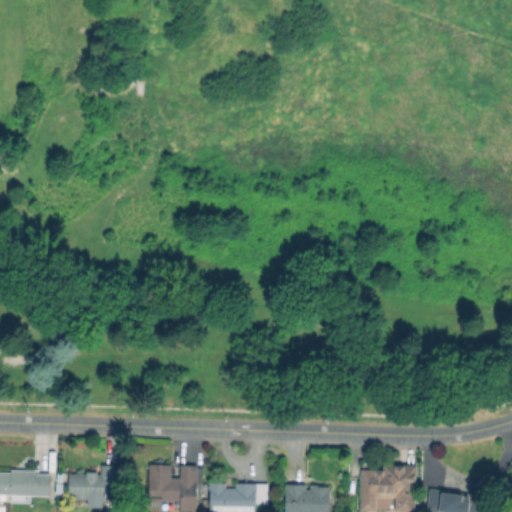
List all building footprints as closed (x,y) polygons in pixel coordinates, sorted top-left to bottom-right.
[(171,475),(177,475),(178,464),(195,464),(195,467),(203,467),(203,486),(195,486),(195,510),(177,510),(177,500),(171,500),(171,505),(147,505),(147,463),(171,463),(171,475)] [(415,464),(415,509),(393,509),(393,497),(376,496),(376,510),(359,510),(359,467),(382,468),(382,463),(414,464),(415,464)] [(113,464),(112,499),(67,499),(67,473),(98,473),(98,464),(113,464)] [(34,469),(34,471),(50,471),(50,493),(0,493),(0,471),(9,471),(9,468),(34,469)] [(225,487),(236,487),(236,482),(267,482),(267,502),(254,502),(253,511),(208,511),(208,480),(225,480),(225,487)] [(305,489),(309,489),(310,483),(328,483),(328,489),(328,511),(282,511),(282,482),(305,483),(305,489)] [(438,490),(437,510),(422,509),(423,489),(438,490)] [(482,500),(480,511),(438,511),(441,492),(461,494),(460,497),(482,500)]
